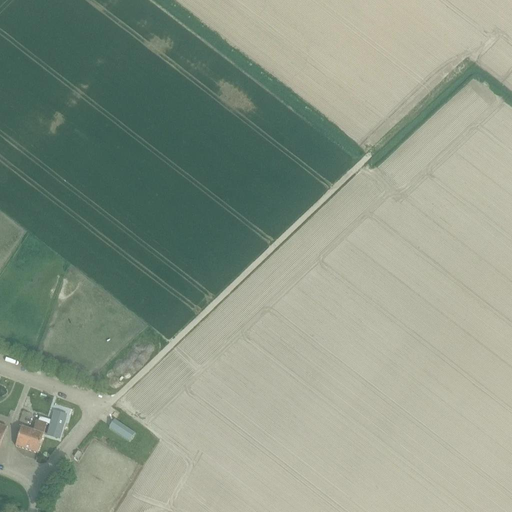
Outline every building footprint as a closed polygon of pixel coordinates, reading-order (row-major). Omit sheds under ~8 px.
[(158,350),(164,349),(160,332),(154,333),(158,350)] [(145,360),(151,358),(148,344),(142,345),(145,360)] [(54,412),(48,435),(59,439),(66,415),(60,414),(54,412)] [(142,438),(146,431),(125,417),(121,424),(142,438)] [(115,420),(109,429),(130,442),(135,434),(115,420)] [(39,454),(47,424),(38,421),(35,431),(22,428),(16,448),(39,454)]
